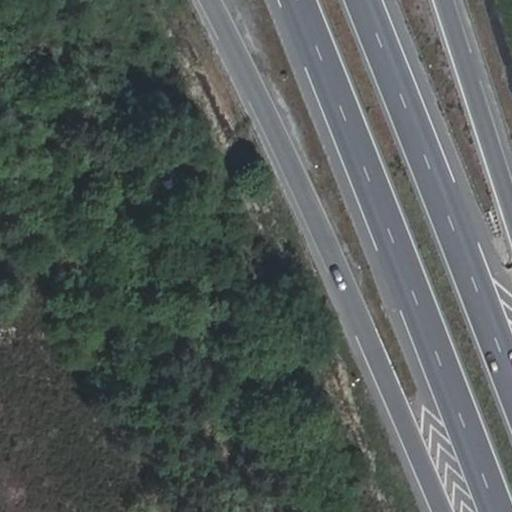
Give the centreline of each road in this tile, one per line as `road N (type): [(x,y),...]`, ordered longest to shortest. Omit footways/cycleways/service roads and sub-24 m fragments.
road 1 (motorway): [(204,0),(283,145),(439,511)]
road 2 (motorway): [(297,0),(499,511)]
road 3 (motorway): [(511,384),(363,0)]
road 4 (motorway): [(511,212),(444,0)]
